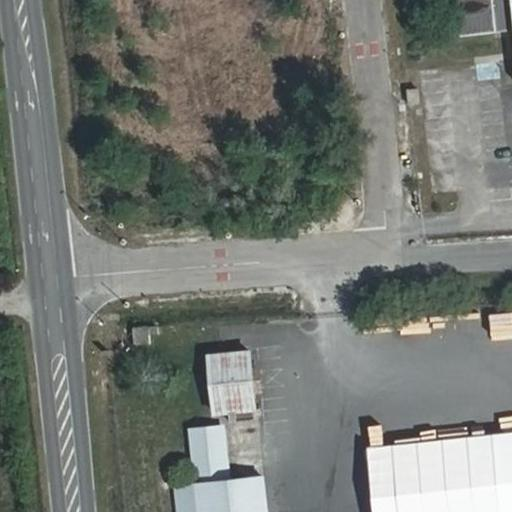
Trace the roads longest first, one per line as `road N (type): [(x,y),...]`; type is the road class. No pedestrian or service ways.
road 1 (secondary): [(17,0),(72,511)]
road 2 (unknown): [(312,270),(335,511)]
